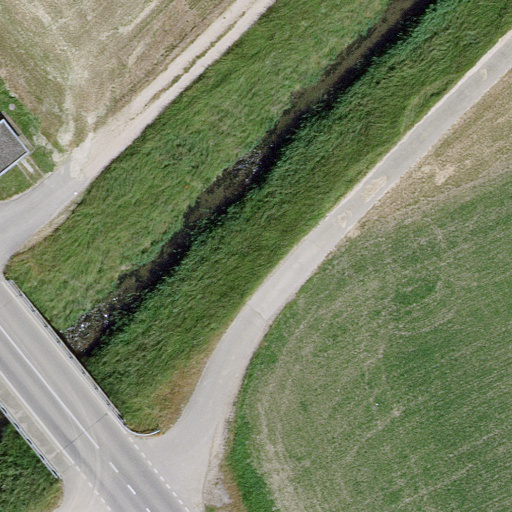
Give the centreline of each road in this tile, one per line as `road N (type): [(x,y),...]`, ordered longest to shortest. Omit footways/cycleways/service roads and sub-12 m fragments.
road 1 (track): [(99,511),(193,432),(269,285),(511,55)]
road 2 (track): [(0,229),(74,182),(261,0)]
road 3 (tertiary): [(145,511),(0,328)]
